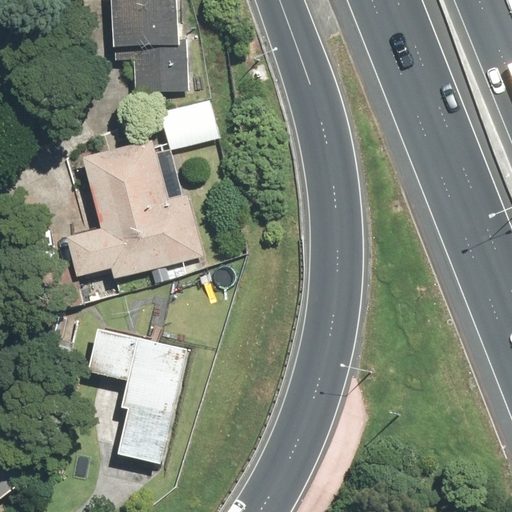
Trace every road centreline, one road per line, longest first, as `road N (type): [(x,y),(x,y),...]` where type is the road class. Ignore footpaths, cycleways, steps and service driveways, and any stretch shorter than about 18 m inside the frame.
road 1 (motorway): [(260,511),(315,387),(338,256),(323,131),(279,0)]
road 2 (motorway): [(511,323),(385,0)]
